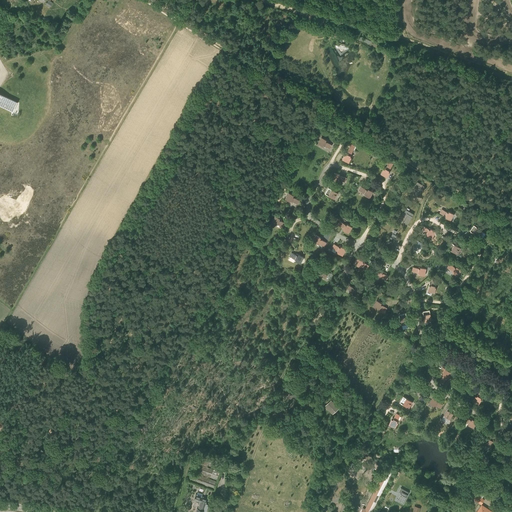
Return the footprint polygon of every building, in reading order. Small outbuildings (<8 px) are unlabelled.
[(339,46),(333,45),(340,56),(351,49),(350,48),(346,47),(344,45),(341,44),(339,46)] [(0,105),(13,111),(18,102),(0,93),(0,105)] [(330,148),(332,144),(326,140),(327,139),(322,136),(318,142),(323,145),(324,144),(330,148)] [(353,150),(349,148),(346,153),(345,153),(345,154),(342,159),(349,163),(351,157),(350,157),(351,155),(350,155),(353,150)] [(390,171),(389,170),(392,165),(388,163),(385,169),(384,169),(380,174),(387,178),(390,173),(389,172),(390,171)] [(341,175),(334,173),(332,180),(338,181),(338,180),(339,180),(345,182),(346,177),(341,176),(341,175)] [(428,188),(422,184),(415,194),(422,198),(428,188)] [(367,189),(361,186),(359,189),(365,193),(364,194),(369,197),(373,191),(368,188),(367,189)] [(334,198),(338,192),(329,187),(325,193),(334,198)] [(297,203),(299,199),(293,196),(294,195),(289,192),(285,198),(290,201),(291,200),(297,203)] [(448,211),(441,208),(439,212),(444,215),(444,216),(450,219),(454,213),(449,210),(448,211)] [(414,214),(407,210),(402,220),(408,224),(414,214)] [(283,226),(285,223),(279,219),(280,218),(275,215),(271,221),(276,224),(277,223),(283,226)] [(346,225),(340,221),(337,225),(343,228),(342,229),(348,233),(352,227),(347,224),(346,225)] [(478,236),(482,231),(474,224),(470,230),(478,236)] [(439,236),(430,230),(426,237),(435,243),(439,236)] [(322,238),(316,235),(312,241),(317,244),(318,243),(324,246),(326,242),(321,239),(322,238)] [(398,240),(391,237),(386,247),(392,250),(398,240)] [(417,246),(420,248),(423,243),(415,238),(408,249),(413,252),(417,246)] [(457,253),(461,247),(451,242),(448,248),(457,253)] [(348,251),(339,245),(334,251),(344,257),(348,251)] [(298,255),(291,252),(289,256),(296,259),(295,260),(300,263),(304,256),(298,254),(298,255)] [(371,267),(362,261),(358,268),(367,274),(371,267)] [(422,267),(412,264),(409,272),(420,275),(422,267)] [(325,278),(329,272),(320,266),(316,272),(325,278)] [(457,273),(447,266),(443,272),(453,279),(457,273)] [(381,284),(387,274),(380,270),(374,280),(381,284)] [(435,286),(437,279),(433,278),(431,283),(430,283),(428,290),(435,292),(436,287),(435,286)] [(355,288),(349,284),(347,288),(353,292),(352,293),(357,296),(361,290),(356,287),(355,288)] [(385,311),(387,307),(381,303),(381,302),(377,299),(373,305),(378,308),(378,307),(385,311)] [(425,321),(432,320),(429,309),(423,311),(425,321)] [(402,324),(409,322),(406,312),(399,314),(402,324)] [(448,378),(452,372),(445,368),(442,373),(444,374),(440,380),(444,383),(447,378),(448,378)] [(480,398),(484,392),(480,389),(477,394),(476,394),(472,400),(479,404),(482,399),(480,398)] [(409,407),(412,401),(403,396),(400,402),(409,407)] [(441,408),(443,404),(438,401),(439,400),(433,396),(429,402),(434,405),(435,404),(441,408)] [(332,415),(339,408),(331,400),(324,406),(332,415)] [(449,419),(455,409),(449,406),(443,415),(449,419)] [(397,421),(400,415),(396,413),(394,418),(392,417),(389,423),(395,427),(398,422),(397,421)] [(470,418),(465,416),(463,419),(469,423),(468,424),(473,427),(477,421),(471,417),(470,418)] [(490,446),(495,437),(488,434),(484,443),(490,446)] [(229,462),(232,457),(223,452),(220,457),(229,462)] [(222,467),(223,463),(215,460),(215,459),(199,453),(196,463),(207,467),(207,465),(210,466),(211,465),(213,465),(213,464),(222,467)] [(218,480),(221,472),(195,463),(192,471),(218,480)] [(372,511),(393,470),(386,467),(365,509),(362,507),(360,511),(372,511)] [(214,490),(217,481),(191,472),(188,481),(214,490)] [(412,488),(405,484),(400,494),(407,498),(412,488)] [(484,494),(478,491),(473,499),(481,504),(484,499),(482,498),(484,494)] [(203,494),(197,492),(197,494),(196,494),(194,500),(201,502),(199,508),(197,508),(196,511),(203,511),(204,511),(206,511),(209,505),(206,504),(208,498),(202,496),(203,494)]
